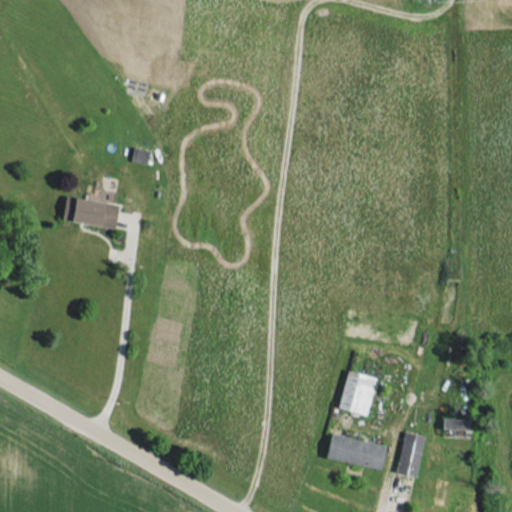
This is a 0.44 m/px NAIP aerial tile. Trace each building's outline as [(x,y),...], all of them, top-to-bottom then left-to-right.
[(149,149),(132,146),(130,160),(146,163),(149,149)] [(60,219),(113,228),(117,204),(65,195),(60,219)] [(367,414),(374,376),(345,370),(337,408),(367,414)] [(469,419),(442,417),(441,436),(468,437),(469,419)] [(379,469),(384,445),(330,432),(324,457),(379,469)] [(395,473),(416,476),(422,435),(402,432),(395,473)]
